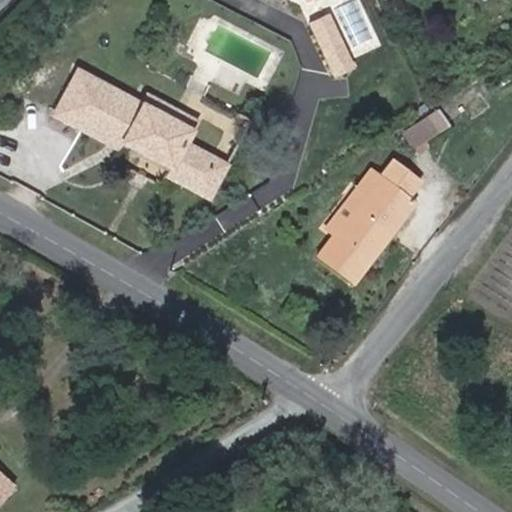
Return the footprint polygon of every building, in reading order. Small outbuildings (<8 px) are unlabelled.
[(310,20),(330,68),(353,59),(332,10),(310,20)] [(511,75),(511,58),(491,72),(499,84),(511,75)] [(207,197),(224,165),(182,143),(189,131),(164,117),(159,126),(135,114),(140,105),(77,70),(53,114),(117,148),(121,142),(171,168),(167,176),(207,197)] [(164,117),(140,105),(135,114),(159,126),(164,117)] [(424,143),(446,128),(434,110),(402,132),(415,152),(425,145),(424,143)] [(408,198),(419,182),(391,160),(378,176),(408,198)] [(351,284),(412,202),(408,198),(378,176),(370,170),(325,230),(333,236),(316,258),(351,284)] [(0,498),(11,486),(0,475),(0,498)]
